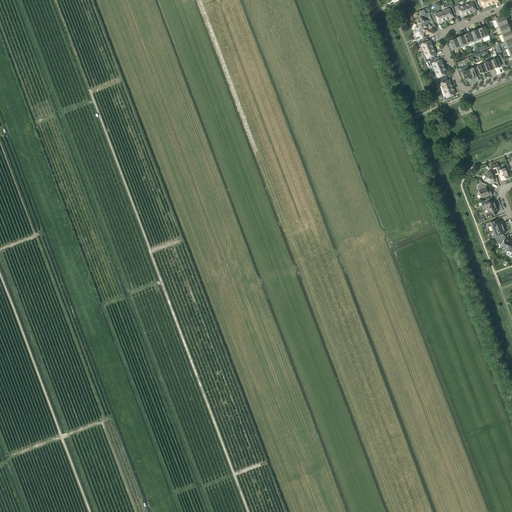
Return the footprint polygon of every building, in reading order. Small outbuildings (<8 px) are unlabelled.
[(470,2),(465,5),(468,14),(476,11),(475,8),(478,7),(474,0),(471,0),(470,0),(470,1),(470,2)] [(490,5),(488,0),(476,0),(479,6),(482,5),(483,8),(490,5)] [(447,9),(441,11),(445,20),(453,17),(452,14),(454,13),(451,5),(447,7),(447,8),(447,9)] [(468,14),(465,5),(459,7),(458,5),(454,7),(457,15),(460,14),(461,17),(468,14)] [(445,20),(441,11),(436,13),(435,12),(431,13),(434,22),(437,20),(438,23),(445,20)] [(419,17),(416,25),(426,29),(429,21),(431,20),(428,13),(422,15),(421,18),(419,17)] [(495,19),(498,27),(509,23),(507,20),(506,21),(504,16),(502,17),(502,16),(495,19)] [(498,27),(501,34),(511,31),(509,27),(510,26),(509,23),(498,27)] [(426,29),(416,25),(413,32),(414,33),(413,36),(416,42),(424,39),(423,36),(426,29)] [(482,28),(478,30),(481,39),(489,36),(488,33),(487,32),(485,25),(482,27),(482,28)] [(473,30),(470,31),(474,42),(481,39),(478,30),(474,31),(473,30)] [(468,34),(464,36),(467,45),(474,42),(470,31),(467,33),(468,34)] [(501,34),(504,42),(511,38),(511,34),(511,31),(501,34)] [(459,36),(456,37),(460,47),(467,45),(464,36),(459,37),(459,36)] [(460,47),(456,37),(453,39),(453,40),(449,42),(450,44),(449,44),(451,51),(460,47)] [(421,46),(424,52),(433,48),(430,40),(427,42),(426,39),(418,42),(419,46),(420,47),(421,46)] [(426,63),(429,61),(434,59),(433,56),(436,55),(433,48),(424,52),(426,57),(424,58),(426,63)] [(497,57),(490,60),(494,69),(498,67),(498,68),(502,67),(500,64),(499,61),(497,57)] [(432,65),(435,71),(444,67),(441,59),(438,61),(437,58),(434,59),(429,61),(431,66),(432,65)] [(490,60),(483,63),(487,73),(490,72),(490,70),(494,69),(490,60)] [(483,63),(476,66),(479,75),(483,73),(484,74),(487,73),(483,63)] [(476,66),(469,69),(473,79),(476,77),(475,76),(479,75),(476,66)] [(435,78),(437,81),(445,78),(444,75),(447,74),(444,67),(435,71),(437,76),(436,77),(435,78)] [(473,79),(469,69),(460,72),(463,79),(464,78),(465,80),(469,79),(470,80),(473,79)] [(441,85),(443,91),(452,87),(449,80),(446,81),(445,78),(437,81),(439,85),(439,86),(441,85)] [(452,87),(443,91),(445,96),(443,97),(445,102),(454,98),(452,95),(455,94),(452,87)] [(492,164),(494,169),(496,175),(499,174),(501,181),(509,178),(505,168),(500,170),(497,162),(492,164)] [(484,180),(492,184),(495,183),(494,180),(496,179),(493,171),(491,172),(490,172),(487,173),(488,174),(487,174),(484,180)] [(479,191),(482,199),(492,195),(490,190),(487,191),(486,188),(485,188),(485,187),(486,185),(480,182),(478,186),(479,191)] [(485,206),(487,209),(496,206),(494,200),(488,202),(487,200),(481,202),(482,207),(485,206)] [(496,206),(487,209),(488,213),(485,215),(487,220),(489,219),(494,217),(493,214),(498,212),(496,206)] [(489,223),(493,231),(504,227),(502,222),(497,223),(496,221),(489,223)] [(496,240),(503,237),(502,235),(506,233),(504,227),(493,231),(495,236),(492,237),(493,240),(496,240)] [(501,248),(506,251),(511,241),(509,240),(508,238),(505,239),(504,237),(503,237),(496,240),(498,245),(499,244),(501,248)]
